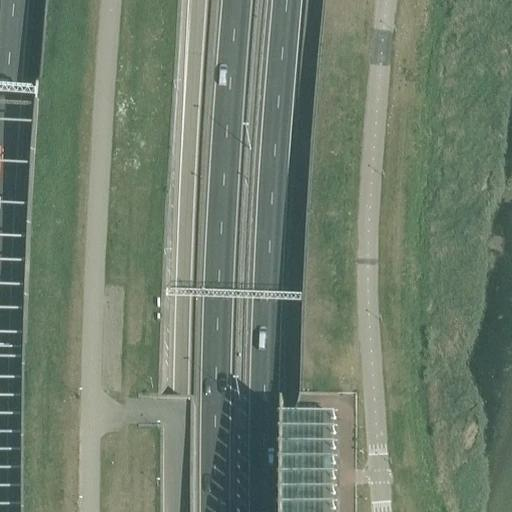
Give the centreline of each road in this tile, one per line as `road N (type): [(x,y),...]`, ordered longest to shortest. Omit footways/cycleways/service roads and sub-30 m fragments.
road 1 (motorway): [(197,511),(237,0)]
road 2 (motorway): [(260,511),(267,251),(287,0)]
road 3 (motorway): [(14,0),(0,199)]
